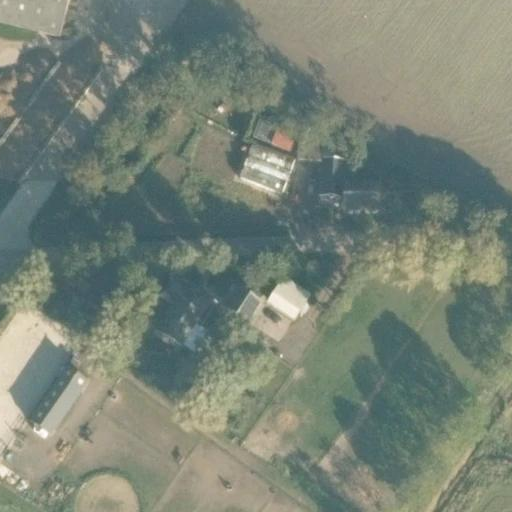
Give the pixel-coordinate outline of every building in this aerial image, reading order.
[(0,0),(0,23),(60,39),(70,0),(0,0)] [(290,153),(297,135),(279,128),(272,146),(290,153)] [(287,195),(300,159),(257,144),(245,180),(287,195)] [(322,160),(321,164),(319,198),(344,200),(344,213),(380,212),(380,184),(353,184),(354,168),(345,167),(346,162),(322,160)] [(201,329),(212,310),(213,311),(217,304),(184,282),(182,285),(172,278),(159,298),(171,306),(155,331),(160,334),(160,335),(182,348),(196,326),(201,329)] [(251,297),(238,289),(225,309),(250,325),(261,308),(259,307),(262,303),(260,302),(265,294),(257,289),(251,297)] [(60,377),(28,422),(51,438),(83,393),(60,377)]
